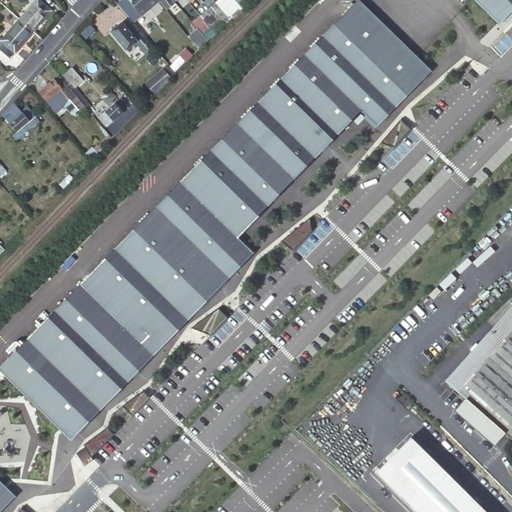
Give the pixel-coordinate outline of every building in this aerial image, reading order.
[(39,0),(36,0),(20,19),(33,31),(51,10),(39,0)] [(120,0),(117,3),(129,17),(147,3),(143,0),(120,0)] [(157,0),(165,9),(174,2),(172,0),(157,0)] [(227,13),(238,4),(234,0),(218,0),(216,1),(221,6),(218,8),(226,17),(229,15),(227,13)] [(511,7),(511,0),(478,0),(499,20),(511,7)] [(428,71),(356,1),(0,366),(0,367),(71,437),(79,429),(252,252),(238,238),(327,146),(361,111),(375,125),(428,71)] [(219,24),(226,17),(218,8),(221,6),(216,1),(206,10),(219,24)] [(219,24),(206,10),(200,16),(212,30),(219,24)] [(200,16),(191,23),(196,29),(203,37),(212,30),(200,16)] [(152,45),(129,17),(121,23),(121,22),(111,31),(127,50),(140,38),(148,48),(152,45)] [(33,31),(20,19),(2,40),(0,38),(0,50),(9,58),(33,31)] [(182,30),(187,36),(198,49),(206,42),(203,37),(196,29),(191,23),(182,30)] [(186,62),(192,56),(187,50),(181,56),(186,62)] [(155,94),(176,73),(168,63),(161,68),(163,70),(146,84),(155,94)] [(75,86),(83,79),(73,67),(65,74),(75,86)] [(84,106),(59,75),(39,92),(52,108),(61,101),(65,106),(73,115),(84,106)] [(126,111),(129,108),(121,98),(98,117),(107,127),(118,118),(120,121),(128,114),(126,111)] [(56,113),(65,106),(61,101),(52,108),(56,113)] [(24,114),(14,103),(3,116),(16,133),(12,136),(16,140),(39,120),(30,109),(24,114)] [(400,119),(380,143),(393,148),(394,146),(400,141),(406,135),(411,129),(400,119)] [(0,160),(0,178),(9,171),(0,160)] [(312,231),(311,218),(280,241),(292,251),(296,248),(301,242),(307,236),(312,231)] [(218,307),(190,328),(210,336),(214,332),(220,326),(226,320),(228,317),(218,307)] [(511,307),(447,382),(466,399),(455,411),(495,445),(505,433),(511,439),(511,307)] [(150,397),(144,390),(122,406),(132,416),(132,415),(137,411),(141,406),(146,402),(150,397)] [(107,427),(83,445),(91,457),(92,456),(96,452),(101,447),(105,442),(110,438),(114,434),(107,427)] [(485,511),(410,437),(375,473),(414,511),(485,511)] [(0,509),(12,497),(0,485),(0,509)]
